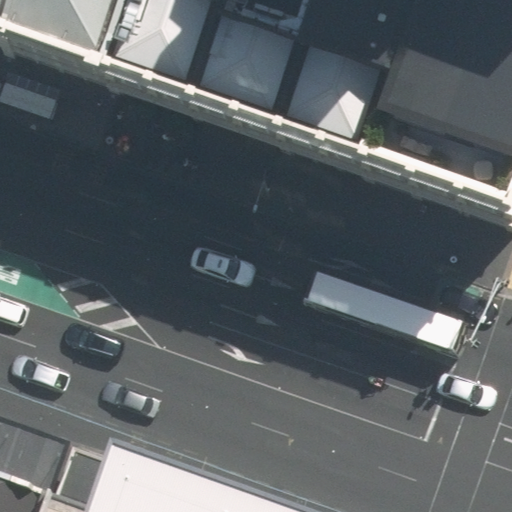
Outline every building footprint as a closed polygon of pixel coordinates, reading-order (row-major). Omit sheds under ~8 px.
[(0,0),(0,46),(115,86),(143,0),(0,0)] [(368,173),(424,0),(143,0),(115,86),(368,173)] [(453,0),(424,0),(368,173),(511,222),(511,19),(481,9),(453,0)] [(453,0),(481,9),(484,0),(453,0)] [(63,93),(8,74),(0,97),(0,105),(52,123),(63,93)] [(54,511),(79,447),(0,420),(0,511),(54,511)]
